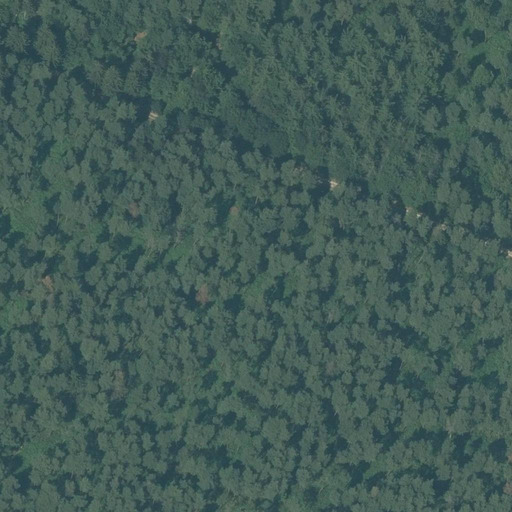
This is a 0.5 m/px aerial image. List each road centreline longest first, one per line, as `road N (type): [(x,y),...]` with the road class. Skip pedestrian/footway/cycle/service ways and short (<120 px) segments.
road 1 (track): [(157,117),(0,501)]
road 2 (track): [(511,251),(157,117)]
road 3 (track): [(275,159),(213,0)]
road 4 (track): [(157,117),(0,55)]
road 5 (track): [(157,117),(204,0)]
